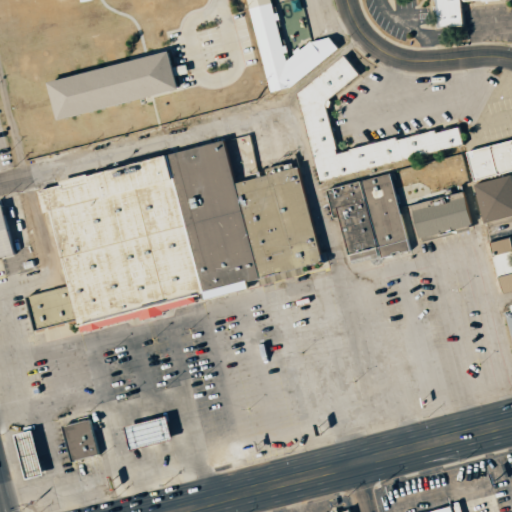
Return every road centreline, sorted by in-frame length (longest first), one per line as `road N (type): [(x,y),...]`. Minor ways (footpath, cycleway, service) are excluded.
road 1 (secondary): [(511,422),(165,511)]
road 2 (residential): [(511,59),(389,54),(365,36),(350,0)]
